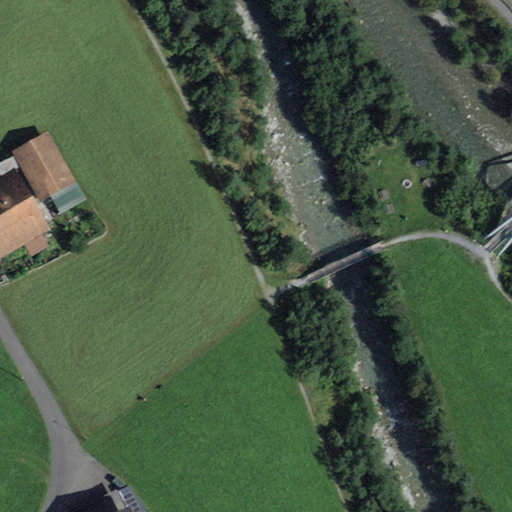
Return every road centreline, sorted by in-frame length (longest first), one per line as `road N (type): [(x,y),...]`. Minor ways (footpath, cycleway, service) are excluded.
road 1 (track): [(268,296),(423,234),(478,252),(511,301)]
road 2 (residential): [(0,318),(58,432),(60,468),(47,511)]
